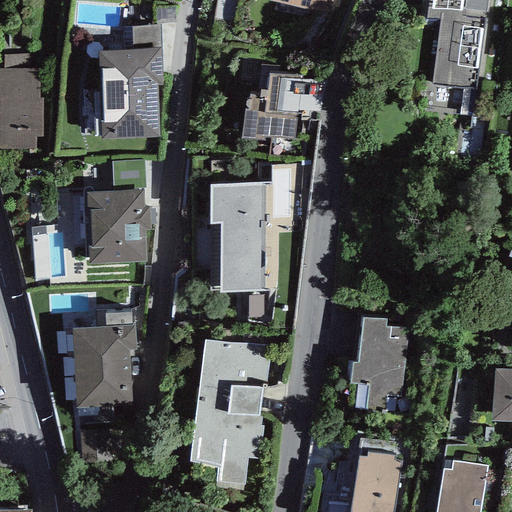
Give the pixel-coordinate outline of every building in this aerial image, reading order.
[(277,0),(329,12),(332,0),(277,0)] [(486,0),(427,0),(425,18),(440,20),(432,84),(475,89),(486,0)] [(161,85),(159,24),(131,25),(132,48),(98,50),(101,137),(159,135),(157,85),(161,85)] [(39,67),(0,67),(0,148),(36,148),(36,136),(42,136),(42,97),(39,97),(39,67)] [(267,89),(260,88),(260,94),(247,92),(242,137),(264,139),(264,135),(294,138),(297,112),(277,109),(281,72),(269,71),(267,89)] [(265,289),(264,181),(210,182),(210,221),(220,221),(220,289),(265,289)] [(143,189),(86,191),(86,209),(89,209),(91,246),(88,246),(89,262),(146,260),(144,228),(150,228),(149,205),(144,205),(143,189)] [(96,326),(71,327),(75,406),(132,403),(129,348),(136,348),(135,323),(131,323),(130,310),(96,312),(96,326)] [(386,317),(362,315),(357,360),(351,360),(349,380),(366,382),(363,409),(385,412),(387,395),(400,396),(407,327),(385,324),(386,317)] [(271,346),(205,337),(189,462),(219,465),(217,480),(243,483),(247,458),(259,459),(263,427),(260,427),(271,346)] [(511,368),(493,368),(491,418),(511,419),(511,368)] [(367,456),(358,455),(349,511),(393,511),(401,460),(395,459),(395,455),(368,451),(367,456)] [(479,511),(487,465),(452,460),(451,469),(442,468),(435,511),(479,511)]
